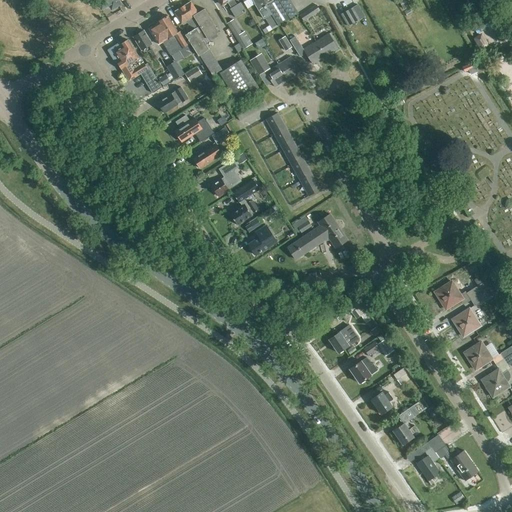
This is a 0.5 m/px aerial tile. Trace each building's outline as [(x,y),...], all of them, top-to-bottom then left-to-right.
[(114,8),(120,4),(117,0),(96,0),(102,9),(109,4),(112,9),(113,8),(114,8)] [(219,0),(222,5),(227,2),(231,8),(230,9),(236,18),(242,13),(241,11),(244,9),(240,3),(237,5),(233,0),(219,0)] [(252,0),(255,4),(254,4),(264,19),(271,14),(272,13),(266,4),(272,0),(252,0)] [(272,0),(266,4),(272,13),(271,14),(278,26),(280,25),(283,23),(298,14),(289,0),(272,0)] [(198,13),(191,1),(174,12),(181,24),(182,23),(183,25),(188,22),(193,30),(186,35),(199,56),(199,55),(212,75),(222,69),(203,39),(207,37),(208,39),(219,32),(205,10),(205,9),(198,13)] [(304,21),(320,11),(317,5),(301,15),(304,21)] [(352,7),(341,14),(348,26),(359,20),(352,7)] [(178,32),(168,16),(158,22),(158,23),(149,29),(158,44),(162,42),(171,56),(189,45),(180,31),(178,32)] [(228,22),(226,23),(243,49),(244,48),(252,43),(244,31),(242,32),(233,19),(228,22)] [(158,53),(144,30),(133,37),(142,50),(147,47),(155,60),(160,57),(158,53)] [(316,41),(325,56),(338,48),(329,33),(316,41)] [(361,38),(364,44),(374,39),(370,33),(361,38)] [(486,43),(480,35),(474,39),(479,48),(486,43)] [(305,53),(303,49),(295,36),(289,40),(300,56),(305,53)] [(285,51),(292,47),(285,37),(279,41),(285,51)] [(113,49),(112,53),(117,62),(122,69),(129,81),(140,74),(147,84),(156,78),(147,63),(145,65),(142,60),(140,57),(139,58),(128,40),(121,44),(113,49)] [(316,41),(303,49),(305,53),(312,64),(325,56),(316,41)] [(261,54),(250,60),(249,61),(258,75),(259,75),(266,86),(272,83),(275,87),(288,79),(279,64),(270,69),(261,54)] [(300,71),(291,57),(279,64),(288,79),(300,71)] [(258,87),(241,60),(220,73),(237,101),(258,87)] [(477,69),(487,67),(485,60),(475,62),(477,69)] [(166,67),(175,80),(183,75),(175,62),(166,67)] [(476,67),(474,63),(474,62),(462,67),(464,72),(476,67)] [(197,67),(185,75),(190,82),(202,74),(197,67)] [(166,74),(159,79),(163,86),(171,82),(166,74)] [(167,97),(158,103),(164,113),(171,108),(172,109),(182,102),(182,103),(188,99),(181,87),(174,91),(166,97),(167,97)] [(256,99),(261,109),(267,106),(262,96),(256,99)] [(396,107),(404,103),(402,97),(393,101),(396,107)] [(256,99),(250,102),(256,112),(261,109),(256,99)] [(250,102),(245,105),(251,115),(256,112),(250,102)] [(251,115),(245,105),(240,108),(245,117),(251,115)] [(245,117),(240,108),(234,111),(240,121),(245,117)] [(274,135),(286,128),(277,113),(266,119),(274,135)] [(179,128),(175,131),(182,142),(195,133),(200,142),(214,133),(204,117),(198,122),(195,117),(190,121),(186,115),(175,122),(179,128)] [(215,120),(219,129),(231,123),(227,115),(215,120)] [(231,136),(225,127),(211,136),(217,145),(231,136)] [(286,128),(274,135),(283,150),(295,144),(286,128)] [(222,154),(216,144),(207,149),(193,158),(200,168),(222,154)] [(303,159),(295,144),(283,150),(292,165),(303,159)] [(240,165),(247,160),(243,153),(235,158),(240,165)] [(303,159),(292,165),(300,181),(312,174),(303,159)] [(220,169),(225,177),(222,180),(221,178),(216,182),(211,185),(218,196),(224,192),(225,192),(229,190),(228,189),(240,181),(233,170),(238,167),(233,160),(220,169)] [(312,174),(300,181),(309,196),(320,190),(312,174)] [(260,189),(254,180),(233,193),(239,203),(240,202),(241,205),(235,209),(236,210),(230,214),(237,225),(252,215),(251,214),(253,213),(254,213),(258,210),(252,200),(255,198),(252,194),(260,189)] [(335,248),(347,240),(330,214),(318,222),(320,225),(287,247),(295,259),(328,237),(335,248)] [(295,222),(301,232),(311,226),(305,216),(295,222)] [(266,226),(256,232),(259,237),(248,244),(255,255),(277,241),(266,226)] [(296,227),(290,231),(293,237),(299,233),(296,227)] [(492,288),(488,282),(483,274),(474,280),(477,285),(466,293),(471,301),(492,288)] [(446,309),(463,298),(452,282),(435,292),(446,309)] [(492,288),(471,301),(474,306),(488,296),(489,297),(495,293),(492,288)] [(360,305),(351,312),(356,319),(365,312),(360,305)] [(352,311),(348,306),(340,312),(343,318),(352,311)] [(480,326),(469,308),(452,319),(463,336),(480,326)] [(339,321),(343,318),(340,312),(335,316),(339,321)] [(338,353),(349,345),(345,339),(348,337),(349,338),(355,334),(349,325),(343,329),(343,330),(329,340),(338,353)] [(375,336),(380,332),(376,327),(371,330),(375,336)] [(391,352),(383,340),(377,344),(385,356),(391,352)] [(481,342),(464,353),(475,370),(492,359),(481,342)] [(367,356),(378,349),(374,343),(363,351),(367,356)] [(504,358),(511,353),(511,347),(511,346),(501,353),(504,358)] [(371,364),(367,357),(361,361),(350,369),(360,383),(371,375),(378,370),(373,363),(371,364)] [(498,369),(501,374),(507,370),(510,368),(508,365),(504,359),(496,365),(498,369)] [(404,368),(410,377),(419,372),(413,362),(404,368)] [(409,379),(402,370),(402,369),(393,374),(401,385),(409,379)] [(507,370),(501,374),(498,369),(482,380),(493,397),(509,386),(507,383),(509,381),(510,379),(510,377),(510,375),(510,373),(509,371),(507,370)] [(382,392),(371,399),(381,414),(392,407),(389,402),(393,399),(389,392),(384,395),(382,392)] [(423,399),(408,409),(414,416),(428,406),(423,399)] [(404,423),(393,431),(403,445),(414,437),(419,432),(415,426),(409,430),(404,423)] [(428,442),(435,452),(445,445),(438,434),(427,441),(428,442)] [(417,463),(415,461),(415,462),(431,485),(432,485),(429,481),(440,473),(443,477),(433,462),(439,458),(435,452),(428,442),(416,450),(419,456),(425,452),(428,456),(417,463)] [(479,471),(464,450),(450,460),(465,481),(479,471)] [(452,497),(456,504),(465,498),(460,492),(452,497)]
